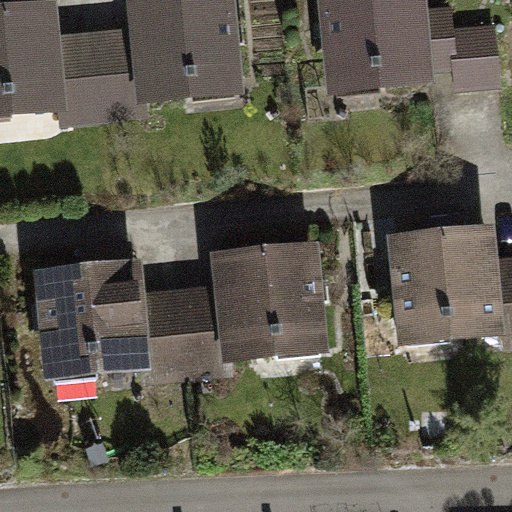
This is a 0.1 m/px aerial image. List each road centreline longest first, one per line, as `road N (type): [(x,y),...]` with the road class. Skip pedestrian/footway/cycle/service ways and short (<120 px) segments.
road 1 (residential): [(511,194),(0,245)]
road 2 (residential): [(173,511),(511,498)]
